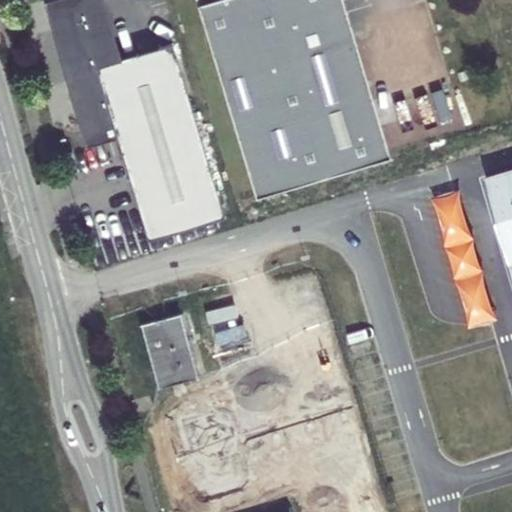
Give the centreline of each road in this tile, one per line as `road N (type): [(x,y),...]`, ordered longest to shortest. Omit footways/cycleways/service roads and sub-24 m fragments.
road 1 (tertiary): [(114,511),(107,438),(49,298)]
road 2 (tertiary): [(49,298),(59,415),(99,511)]
road 3 (tertiary): [(49,298),(0,116)]
